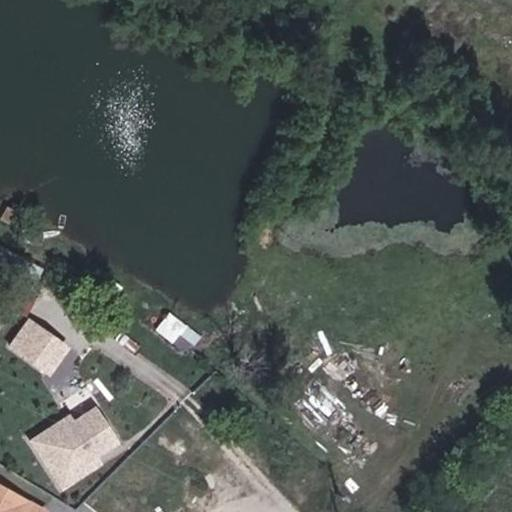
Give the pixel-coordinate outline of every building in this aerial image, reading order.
[(18,213),(6,207),(0,217),(13,223),(18,213)] [(0,280),(4,283),(18,259),(0,248),(0,280)] [(11,348),(57,372),(76,337),(29,312),(11,348)] [(78,414),(74,408),(29,437),(60,486),(128,444),(100,400),(78,414)] [(0,511),(44,511),(46,509),(0,483),(0,511)]
